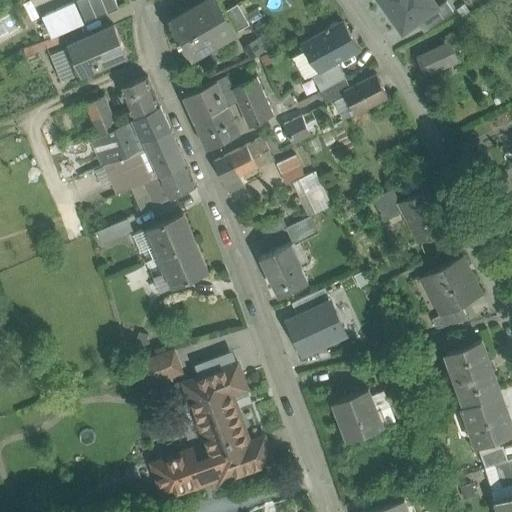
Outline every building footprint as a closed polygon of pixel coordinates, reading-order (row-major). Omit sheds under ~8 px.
[(76,0),(74,0),(59,5),(69,31),(85,24),(76,0)] [(115,0),(77,0),(86,21),(119,8),(115,0)] [(219,0),(205,0),(170,21),(180,38),(179,39),(181,43),(183,42),(189,53),(234,27),(235,27),(226,10),(219,0)] [(379,0),(403,33),(438,8),(431,0),(379,0)] [(250,24),(238,3),(226,10),(235,27),(234,27),(236,32),(250,24)] [(50,21),(31,28),(37,43),(56,36),(50,21)] [(344,21),(302,43),(318,70),(319,71),(337,61),(361,48),(344,21)] [(114,24),(69,44),(81,73),(127,54),(114,24)] [(31,28),(18,33),(23,48),(37,43),(31,28)] [(260,36),(245,44),(251,56),(267,48),(260,36)] [(450,41),(417,57),(425,75),(459,59),(450,41)] [(36,47),(24,52),(29,64),(41,59),(36,47)] [(337,61),(319,71),(318,70),(312,73),(321,90),(345,77),(337,61)] [(350,87),(345,89),(347,93),(356,113),(388,97),(377,73),(350,87)] [(227,75),(185,96),(196,121),(229,104),(238,100),(233,87),(227,75)] [(148,76),(120,86),(134,118),(160,105),(148,76)] [(257,77),(233,87),(238,100),(250,126),(273,114),(257,77)] [(345,77),(321,90),(328,104),(347,93),(345,89),(350,87),(345,77)] [(117,125),(104,95),(86,103),(100,134),(117,125)] [(196,121),(195,121),(208,148),(242,130),(229,104),(196,121)] [(134,118),(127,121),(134,137),(141,134),(144,139),(145,139),(171,129),(160,105),(134,118)] [(302,115),(284,124),(293,143),(312,134),(302,115)] [(100,134),(92,137),(105,164),(139,148),(134,137),(127,121),(117,125),(100,134)] [(171,129),(145,139),(160,174),(186,161),(171,129)] [(262,136),(246,144),(253,158),(269,149),(262,136)] [(246,144),(229,153),(240,176),(258,167),(253,158),(246,144)] [(269,149),(253,158),(258,167),(274,159),(269,149)] [(140,150),(105,166),(118,194),(144,182),(152,178),(140,150)] [(240,176),(229,153),(214,161),(224,183),(240,176)] [(296,154),(277,163),(281,173),(300,165),(301,164),(296,154)] [(83,159),(74,163),(79,176),(88,172),(83,159)] [(152,178),(144,182),(154,205),(197,185),(186,161),(160,174),(152,178)] [(67,167),(64,162),(56,166),(63,183),(79,176),(74,163),(67,167)] [(300,165),(281,173),(286,183),(304,174),(300,165)] [(262,177),(258,167),(240,176),(244,186),(262,177)] [(316,171),(294,182),(309,215),(332,204),(316,171)] [(244,186),(240,176),(224,183),(228,193),(230,192),(244,186)] [(428,186),(400,200),(400,202),(420,240),(448,226),(428,186)] [(393,188),(373,198),(380,211),(393,205),(400,202),(400,200),(393,188)] [(393,205),(380,211),(384,220),(397,213),(393,205)] [(183,211),(150,226),(162,254),(196,240),(183,211)] [(310,215),(286,227),(294,244),(319,232),(310,215)] [(266,236),(287,226),(283,217),(262,226),(266,236)] [(128,218),(98,231),(103,243),(133,230),(128,218)] [(196,240),(162,254),(175,284),(209,270),(196,240)] [(299,266),(287,243),(262,255),(281,294),(308,281),(300,265),(299,266)] [(462,255),(423,275),(442,313),(443,313),(461,304),(482,293),(462,255)] [(331,300),(289,319),(304,352),(346,333),(331,300)] [(461,304),(443,313),(442,313),(432,318),(436,327),(468,319),(461,304)] [(481,338),(447,351),(466,404),(501,391),(481,338)] [(173,351),(139,364),(146,382),(180,370),(173,351)] [(405,354),(381,364),(387,378),(410,369),(405,354)] [(237,362),(185,382),(212,455),(197,460),(193,448),(154,462),(166,495),(219,476),(221,479),(273,460),(264,435),(249,441),(231,392),(246,387),(237,362)] [(368,387),(334,401),(349,439),(383,426),(368,387)] [(466,404),(463,405),(478,445),(511,433),(511,422),(501,391),(466,404)] [(511,511),(511,494),(495,500),(495,501),(496,501),(499,511),(511,511)] [(408,511),(405,499),(362,511),(361,511),(408,511)]
